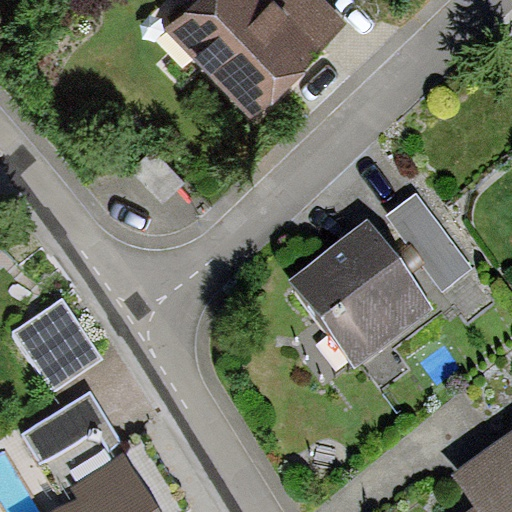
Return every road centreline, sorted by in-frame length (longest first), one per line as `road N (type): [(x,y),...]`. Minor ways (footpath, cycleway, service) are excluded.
road 1 (residential): [(489,0),(215,262),(133,325)]
road 2 (residential): [(247,511),(133,325)]
road 3 (residential): [(133,325),(0,157)]
